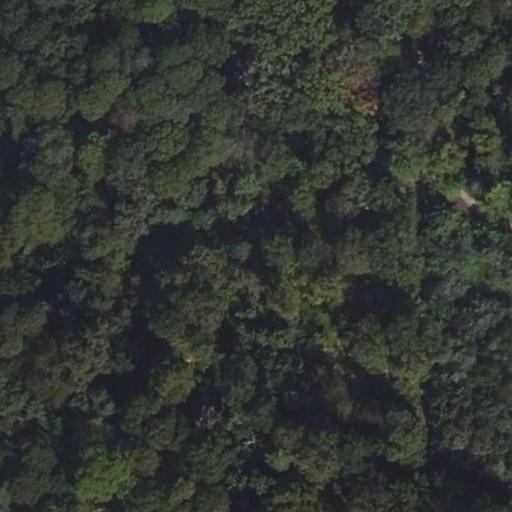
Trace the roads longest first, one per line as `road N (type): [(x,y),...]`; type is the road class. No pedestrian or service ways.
road 1 (track): [(115,0),(382,165),(511,222)]
road 2 (track): [(435,0),(439,190)]
